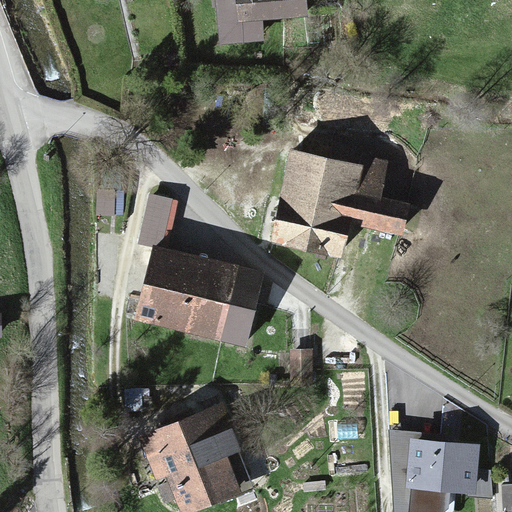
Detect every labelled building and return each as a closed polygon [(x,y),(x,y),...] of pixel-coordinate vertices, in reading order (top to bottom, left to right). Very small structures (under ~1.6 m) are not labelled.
[(213,0),(216,46),(255,43),(254,21),(298,18),(297,0),(213,0)] [(292,154),(273,240),(339,255),(346,222),(397,233),(403,207),(377,201),(384,168),(358,162),(356,169),(292,154)] [(172,202),(152,197),(141,243),(161,247),(172,202)] [(154,251),(137,317),(238,342),(255,277),(154,251)] [(308,352),(287,353),(289,386),(310,385),(308,352)] [(152,430),(135,435),(151,484),(165,480),(175,511),(178,511),(235,493),(228,473),(241,468),(221,407),(215,390),(146,412),(152,430)] [(478,447),(422,442),(422,435),(390,431),(394,511),(453,511),(455,490),(469,491),(469,496),(490,498),(490,471),(475,471),(478,447)] [(511,484),(503,485),(504,509),(511,508),(511,484)]
